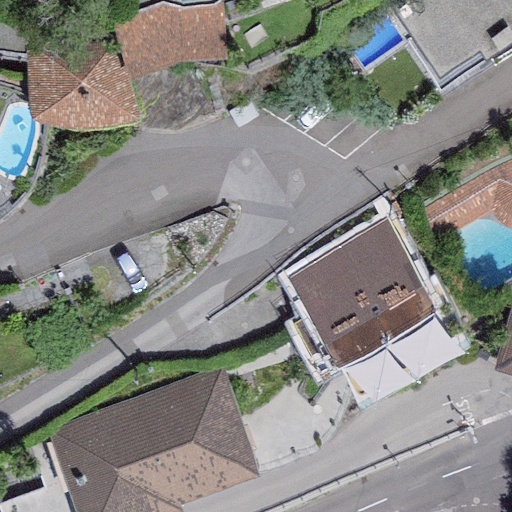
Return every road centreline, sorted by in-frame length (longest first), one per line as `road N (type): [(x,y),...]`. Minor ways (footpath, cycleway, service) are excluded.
road 1 (residential): [(0,423),(205,294),(281,202)]
road 2 (residential): [(511,401),(470,395),(311,470),(188,511)]
road 3 (residential): [(281,202),(251,168),(223,160),(0,249)]
road 4 (residential): [(281,202),(350,184),(511,80)]
